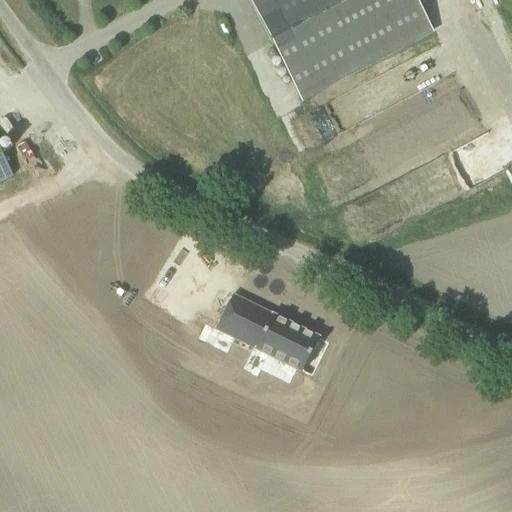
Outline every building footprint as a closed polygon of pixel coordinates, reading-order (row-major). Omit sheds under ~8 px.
[(432,31),(415,0),(247,0),(299,99),(432,31)] [(489,0),(466,0),(476,27),(496,20),(489,0)] [(0,182),(12,177),(0,152),(0,182)] [(375,229),(416,207),(401,180),(360,202),(375,229)] [(187,310),(166,279),(129,305),(102,267),(79,283),(115,334),(141,315),(154,333),(187,310)] [(232,295),(215,329),(301,372),(318,338),(232,295)]
